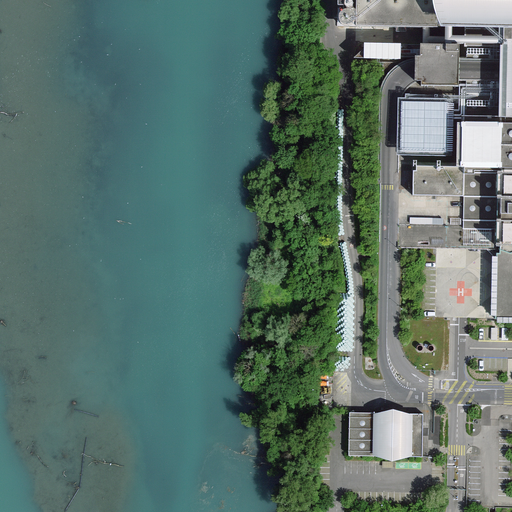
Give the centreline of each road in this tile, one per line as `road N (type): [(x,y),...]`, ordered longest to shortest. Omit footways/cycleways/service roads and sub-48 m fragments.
road 1 (unclassified): [(397,389),(377,391),(355,375),(345,64),(330,37),(329,0)]
road 2 (unclassified): [(387,334),(388,102),(392,87),(411,74)]
